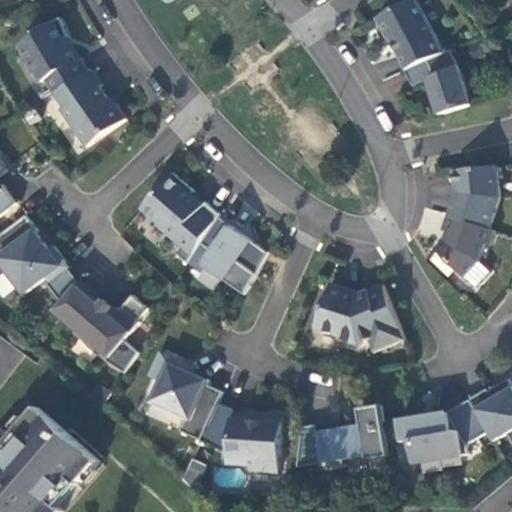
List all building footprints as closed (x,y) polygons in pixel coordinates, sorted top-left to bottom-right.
[(444,53),(416,0),(411,0),(378,18),(386,34),(389,33),(395,45),(407,70),(429,60),(444,53)] [(72,48),(67,39),(70,38),(62,19),(35,29),(37,36),(21,46),(43,83),(47,80),(55,94),(57,93),(91,73),(82,58),(79,60),(72,48)] [(270,57),(257,41),(242,54),(254,69),(270,57)] [(472,105),(452,50),(444,53),(429,60),(436,77),(430,79),(435,95),(442,115),(472,105)] [(249,71),(237,56),(221,69),(234,84),(249,71)] [(284,76),(272,60),(256,73),(269,88),(284,76)] [(407,70),(406,70),(414,85),(430,79),(436,77),(429,60),(407,70)] [(107,96),(101,88),(104,85),(95,71),(91,73),(57,93),(67,107),(63,110),(90,147),(128,120),(117,104),(114,106),(107,96)] [(265,91),(253,76),(237,89),(250,104),(265,91)] [(10,191),(4,184),(0,187),(0,177),(10,170),(0,157),(0,218),(19,203),(10,191)] [(451,216),(491,229),(501,197),(498,166),(456,170),(458,193),(455,201),(451,216)] [(222,215),(208,202),(205,205),(193,195),(196,191),(190,186),(175,173),(144,209),(161,224),(160,225),(183,245),(178,252),(190,263),(203,244),(220,217),(222,215)] [(439,234),(443,213),(425,209),(420,230),(439,234)] [(487,244),(492,246),(497,231),(491,229),(451,216),(449,215),(444,230),(449,232),(446,240),(442,245),(438,250),(467,277),(481,261),(487,244)] [(72,267),(55,246),(51,249),(43,239),(37,232),(40,231),(28,216),(0,237),(0,266),(5,263),(28,293),(48,278),(52,282),(70,268),(72,267)] [(240,231),(220,217),(203,244),(215,252),(205,267),(247,295),(258,274),(239,261),(253,241),(240,231)] [(64,302),(81,282),(70,268),(52,282),(50,284),(64,302)] [(64,302),(57,310),(80,330),(111,356),(108,360),(128,373),(141,353),(127,340),(143,322),(141,321),(151,309),(135,295),(120,312),(106,299),(105,300),(96,293),(82,281),(81,282),(64,302)] [(407,340),(385,284),(372,290),(358,295),(350,293),(351,290),(332,284),(318,328),(345,337),(344,340),(360,344),(370,340),(376,353),(407,340)] [(77,333),(108,360),(111,356),(80,330),(77,333)] [(188,417),(182,431),(203,440),(220,402),(225,392),(209,385),(211,380),(184,368),(186,364),(163,353),(152,377),(163,382),(154,402),(188,417)] [(492,432),(497,442),(510,434),(511,438),(511,380),(511,379),(499,387),(490,392),(489,390),(472,400),(492,432)] [(471,455),(469,445),(492,432),(472,400),(441,418),(442,422),(434,423),(433,416),(421,418),(401,421),(404,442),(413,441),(416,464),(471,455)] [(285,416),(255,413),(255,421),(234,419),(238,410),(220,402),(203,440),(231,453),(230,463),(252,465),(252,469),(281,472),(285,416)] [(383,406),(361,409),(364,431),(349,434),(337,436),(336,430),(318,433),(323,464),(369,456),(369,460),(391,457),(383,406)] [(80,486),(101,461),(39,408),(0,452),(0,511),(65,511),(60,507),(54,502),(74,480),(80,485),(80,486)] [(209,464),(195,458),(185,479),(197,490),(209,464)] [(281,472),(252,469),(251,489),(280,491),(281,472)] [(60,507),(80,485),(74,480),(54,502),(60,507)]
